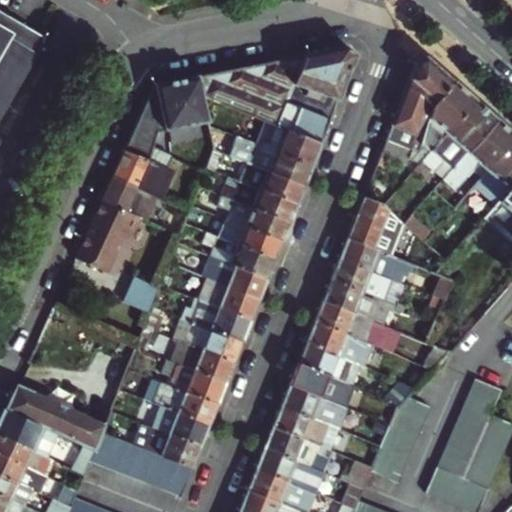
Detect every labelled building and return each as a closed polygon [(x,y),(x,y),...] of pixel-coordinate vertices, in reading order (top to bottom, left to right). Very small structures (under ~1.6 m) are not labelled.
[(0,116),(46,37),(0,9),(0,116)] [(347,46),(303,54),(290,89),(334,107),(354,55),(347,46)] [(285,103),(290,89),(303,54),(266,62),(197,75),(201,95),(222,104),(264,121),(275,125),(283,104),(285,103)] [(417,60),(386,138),(419,152),(421,147),(412,140),(426,100),(430,95),(437,101),(454,81),(427,57),(417,60)] [(151,147),(157,132),(207,122),(204,109),(201,95),(197,75),(154,84),(129,138),(151,147)] [(432,106),(421,147),(419,152),(386,138),(380,153),(407,164),(409,159),(419,163),(475,100),(454,81),(437,101),(432,106)] [(283,104),(275,125),(319,143),(332,112),(334,107),(290,89),(285,103),(283,104)] [(201,95),(204,109),(218,115),(222,104),(201,95)] [(453,166),(496,118),(475,100),(419,163),(418,164),(423,168),(427,163),(434,170),(445,159),(453,166)] [(467,176),(475,184),(511,141),(511,132),(496,118),(453,166),(443,178),(455,189),(467,176)] [(239,131),(236,138),(309,168),(319,143),(275,125),(264,121),(258,132),(248,127),(245,134),(239,131)] [(227,155),(245,162),(303,185),(309,168),(236,138),(234,137),(227,155)] [(151,147),(129,138),(118,162),(112,174),(155,193),(159,192),(166,176),(162,170),(164,165),(146,158),(151,147)] [(511,141),(475,184),(454,207),(464,216),(497,179),(508,188),(511,184),(511,141)] [(303,185),(245,162),(237,180),(295,203),(301,189),(303,185)] [(155,193),(112,174),(102,198),(140,214),(144,216),(155,193)] [(222,184),(218,194),(288,222),(295,203),(237,180),(234,188),(222,184)] [(388,187),(394,192),(400,185),(394,180),(388,187)] [(511,184),(508,188),(483,217),(490,223),(494,218),(511,233),(511,184)] [(246,219),(243,226),(280,241),(288,222),(218,194),(213,206),(229,212),(246,219)] [(383,204),(363,196),(353,223),(347,238),(372,248),(380,229),(416,242),(419,237),(403,223),(383,204)] [(129,239),(140,214),(102,198),(81,243),(75,257),(107,272),(123,236),(129,239)] [(198,230),(205,212),(190,206),(183,224),(198,230)] [(229,212),(226,220),(243,226),(246,219),(229,212)] [(412,213),(403,223),(419,237),(423,241),(432,231),(412,213)] [(220,225),(215,237),(273,260),(280,241),(243,226),(240,233),(220,225)] [(230,259),(228,264),(266,279),(270,267),(273,260),(215,237),(209,250),(230,259)] [(347,238),(338,259),(396,282),(404,285),(413,264),(372,248),(347,238)] [(177,263),(184,246),(175,243),(169,260),(177,263)] [(230,259),(209,250),(207,256),(213,258),(228,264),(230,259)] [(205,278),(215,282),(258,299),(266,279),(228,264),(213,258),(205,278)] [(330,280),(389,302),(396,282),(338,259),(330,280)] [(150,309),(159,284),(129,270),(118,295),(150,309)] [(330,280),(322,300),(380,323),(389,302),(330,280)] [(210,296),(211,297),(221,300),(218,308),(249,321),(258,299),(215,282),(210,296)] [(435,320),(443,300),(432,296),(424,316),(435,320)] [(178,316),(190,321),(241,342),(249,321),(218,308),(208,304),(193,297),(189,307),(183,304),(178,316)] [(211,297),(208,304),(218,308),(221,300),(211,297)] [(322,300),(313,322),(378,348),(380,349),(389,326),(380,323),(322,300)] [(425,341),(435,320),(424,316),(423,315),(415,337),(425,341)] [(241,342),(190,321),(181,342),(201,350),(233,362),(241,342)] [(313,322),(305,343),(351,362),(361,366),(366,368),(372,352),(376,354),(378,348),(313,322)] [(141,329),(139,335),(146,337),(148,332),(141,329)] [(137,340),(135,345),(142,348),(144,342),(137,340)] [(297,365),(343,384),(351,362),(305,343),(301,354),(297,365)] [(233,362),(201,350),(192,371),(224,384),(233,362)] [(188,382),(185,392),(216,404),(224,384),(192,371),(165,360),(160,372),(171,376),(188,382)] [(361,366),(351,362),(343,384),(352,387),(361,366)] [(297,365),(289,385),(347,409),(356,389),(352,387),(343,384),(297,365)] [(171,376),(168,385),(185,392),(188,382),(171,376)] [(468,511),(475,511),(485,488),(490,476),(510,423),(486,414),(496,389),(468,378),(423,494),(468,511)] [(399,381),(382,400),(397,406),(404,398),(407,395),(414,388),(399,381)] [(171,409),(177,412),(208,424),(216,404),(185,392),(168,385),(161,382),(153,402),(171,409)] [(5,409),(44,427),(79,443),(93,450),(101,432),(104,425),(17,384),(5,409)] [(289,385),(281,406),(339,429),(347,409),(289,385)] [(121,399),(121,402),(166,420),(171,409),(153,402),(125,391),(123,394),(121,399)] [(395,484),(412,446),(418,434),(429,409),(404,398),(397,406),(396,408),(390,421),(388,425),(380,445),(379,446),(375,454),(371,465),(368,472),(395,484)] [(281,406),(272,426),(331,449),(339,429),(281,406)] [(0,420),(0,435),(33,450),(44,427),(5,409),(4,412),(0,420)] [(177,412),(169,434),(199,446),(207,428),(208,424),(177,412)] [(140,448),(191,468),(199,446),(169,434),(148,426),(140,448)] [(272,426),(264,447),(305,464),(322,471),(331,449),(272,426)] [(87,462),(179,496),(191,468),(140,448),(101,432),(93,450),(87,462)] [(0,435),(0,454),(38,473),(46,456),(33,450),(0,435)] [(64,444),(50,438),(46,446),(60,453),(64,444)] [(87,462),(93,450),(79,443),(68,466),(73,468),(82,472),(87,462)] [(322,471),(305,464),(264,447),(256,469),(287,481),(314,491),(322,471)] [(0,454),(0,473),(31,488),(38,473),(0,454)] [(350,481),(361,486),(368,472),(371,465),(355,459),(350,474),(342,471),(340,477),(350,481)] [(60,483),(77,491),(84,473),(82,472),(73,468),(68,478),(63,475),(60,483)] [(256,469),(248,489),(292,506),(302,510),(305,511),(306,511),(314,491),(287,481),(256,469)] [(0,473),(0,493),(11,499),(23,505),(31,488),(0,473)] [(350,481),(341,501),(352,506),(355,500),(361,486),(350,481)] [(77,491),(60,483),(53,498),(70,506),(73,499),(77,491)] [(292,506),(248,489),(240,509),(246,511),(301,511),(302,510),(292,506)] [(0,493),(0,511),(4,511),(11,499),(0,493)] [(45,511),(67,511),(70,506),(53,498),(45,511)] [(106,511),(73,499),(70,506),(67,511),(106,511)] [(386,511),(379,509),(368,505),(355,500),(352,506),(349,511),(386,511)] [(349,511),(352,506),(341,501),(336,511),(349,511)]
